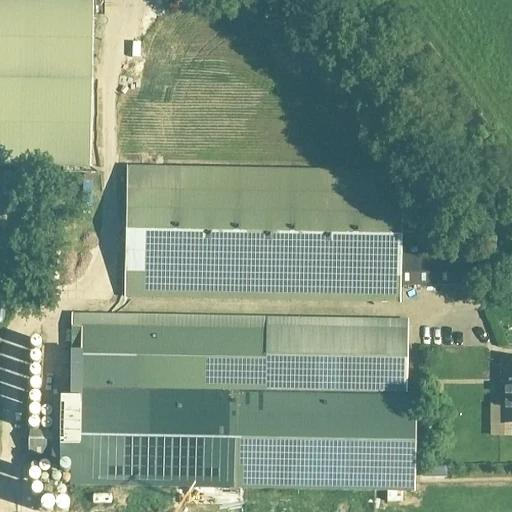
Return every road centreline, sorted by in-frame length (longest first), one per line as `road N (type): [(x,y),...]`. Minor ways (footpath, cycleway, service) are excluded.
road 1 (unknown): [(122,0),(107,257),(92,288),(31,326),(16,346),(9,509)]
road 2 (unclassified): [(511,237),(364,30),(330,0)]
road 3 (unknown): [(511,297),(451,323),(368,322)]
